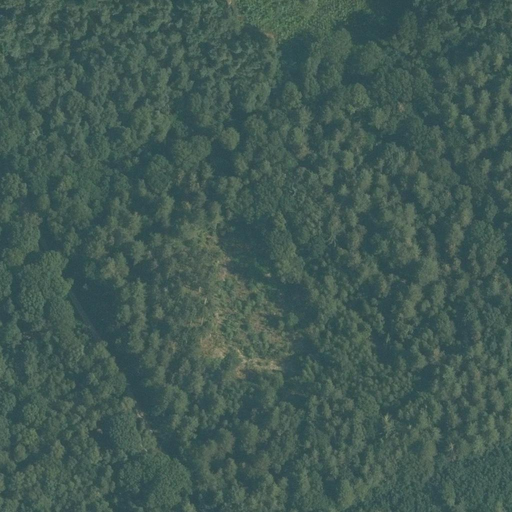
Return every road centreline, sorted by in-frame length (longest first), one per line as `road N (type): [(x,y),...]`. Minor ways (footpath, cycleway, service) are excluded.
road 1 (track): [(29,204),(386,94)]
road 2 (track): [(29,204),(195,511)]
road 3 (track): [(511,262),(407,84)]
road 4 (track): [(386,94),(511,22)]
